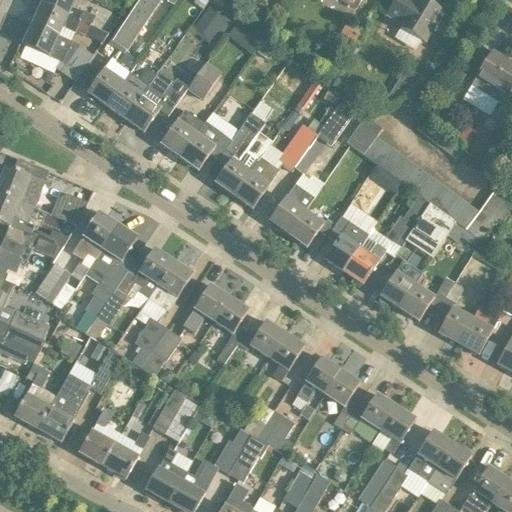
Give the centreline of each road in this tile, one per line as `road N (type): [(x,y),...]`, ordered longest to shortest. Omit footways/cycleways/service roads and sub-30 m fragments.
road 1 (residential): [(511,430),(0,95)]
road 2 (residential): [(126,511),(0,445)]
